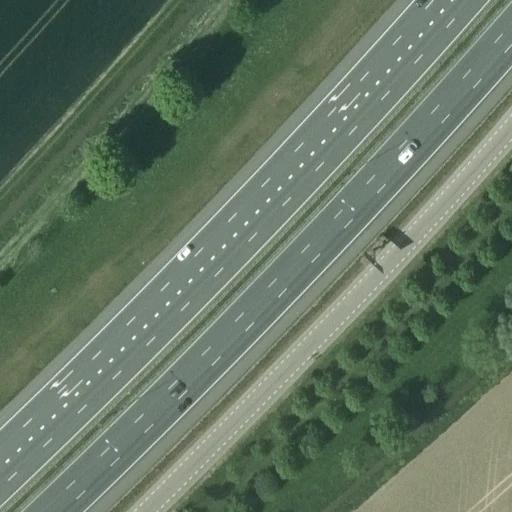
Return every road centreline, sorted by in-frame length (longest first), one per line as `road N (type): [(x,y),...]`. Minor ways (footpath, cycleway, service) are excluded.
road 1 (motorway): [(53,511),(511,33)]
road 2 (motorway): [(451,0),(209,261),(0,468)]
road 3 (unclassified): [(145,511),(511,125)]
road 4 (track): [(0,361),(134,238),(354,0)]
road 5 (track): [(175,0),(0,192)]
